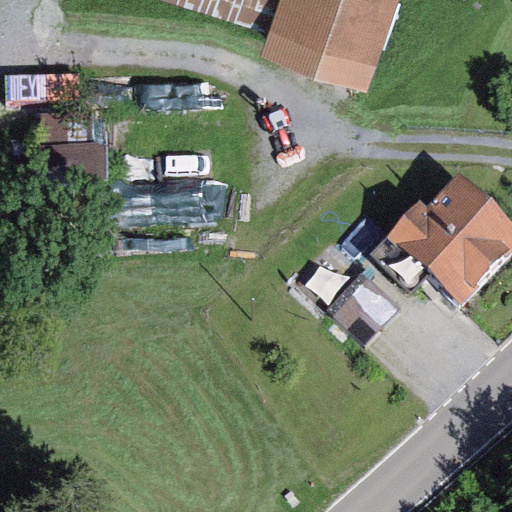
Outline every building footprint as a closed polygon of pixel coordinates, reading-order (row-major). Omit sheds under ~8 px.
[(162,0),(267,34),(278,0),(162,0)] [(395,0),(278,0),(267,34),(258,58),(363,94),(395,0)] [(105,115),(38,116),(40,231),(108,229),(105,115)] [(420,202),(370,256),(411,294),(429,275),(462,306),(511,252),(511,223),(460,174),(427,209),(420,202)] [(363,275),(328,312),(366,347),(400,310),(363,275)]
